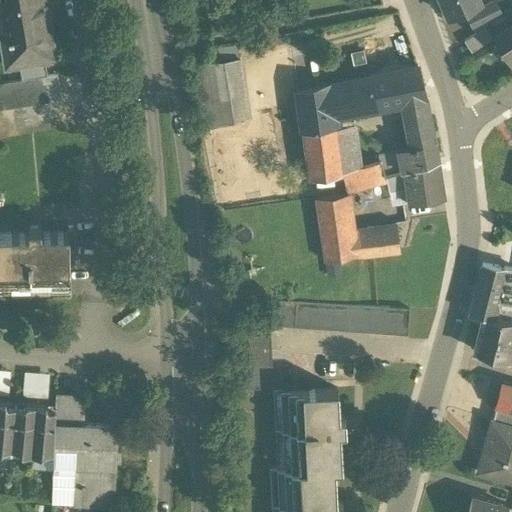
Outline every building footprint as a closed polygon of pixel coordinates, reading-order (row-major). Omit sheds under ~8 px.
[(44,0),(25,0),(0,4),(0,29),(6,66),(19,64),(44,60),(54,58),(44,0)] [(441,0),(450,17),(481,1),(480,0),(441,0)] [(466,21),(474,34),(484,28),(498,18),(490,5),(466,21)] [(511,23),(495,34),(511,61),(511,23)] [(474,34),(463,41),(471,53),(491,39),(484,28),(474,34)] [(237,56),(190,64),(202,128),(249,120),(237,56)] [(44,60),(19,64),(21,79),(44,76),(47,75),(44,60)] [(377,74),(371,76),(378,106),(407,101),(408,106),(426,103),(417,66),(377,74)] [(47,75),(44,76),(48,101),(60,99),(56,74),(47,75)] [(21,79),(0,82),(0,108),(48,101),(44,76),(21,79)] [(369,76),(345,81),(352,111),(378,106),(371,76),(369,76)] [(345,81),(298,91),(310,178),(343,173),(343,171),(359,167),(352,111),(345,81)] [(426,103),(408,106),(411,122),(407,125),(412,149),(400,151),(403,171),(404,171),(437,161),(426,103)] [(400,151),(379,155),(381,162),(385,177),(386,176),(403,171),(400,151)] [(437,161),(404,171),(407,187),(409,204),(443,198),(438,161),(437,161)] [(359,167),(343,171),(343,173),(346,186),(385,177),(381,162),(359,167)] [(403,171),(386,176),(389,190),(407,187),(404,171),(403,171)] [(348,193),(316,196),(326,259),(357,254),(354,233),(348,193)] [(27,233),(0,233),(0,295),(67,294),(66,233),(38,233),(38,228),(27,228),(27,233)] [(395,229),(354,233),(357,254),(397,250),(395,229)] [(511,270),(483,265),(470,314),(483,317),(494,318),(501,286),(511,287),(511,270)] [(511,303),(511,287),(501,286),(494,318),(511,321),(511,308),(511,303)] [(295,302),(270,300),(268,326),(269,326),(293,328),(295,302)] [(308,303),(295,302),(293,328),(306,329),(308,303)] [(409,310),(308,303),(306,329),(407,336),(409,310)] [(511,321),(494,318),(483,317),(475,352),(509,361),(511,349),(511,321)] [(267,326),(244,327),(247,390),(272,389),(269,326),(268,326),(267,326)] [(0,392),(10,393),(11,369),(0,368),(0,392)] [(24,393),(48,396),(51,373),(27,370),(24,393)] [(511,387),(500,384),(493,409),(495,410),(511,414),(511,387)] [(337,390),(274,394),(278,469),(333,467),(341,466),(339,430),(344,429),(344,417),(338,417),(337,390)] [(83,395),(55,394),(54,411),(54,422),(82,423),(83,395)] [(5,402),(0,401),(0,450),(4,454),(11,454),(15,407),(8,406),(5,402)] [(23,408),(15,407),(11,454),(18,455),(22,452),(32,453),(36,405),(27,404),(23,408)] [(45,406),(36,405),(32,453),(41,454),(44,457),(53,458),(54,422),(54,411),(48,410),(45,406)] [(511,414),(495,410),(492,422),(511,427),(511,414)] [(82,423),(54,422),(53,458),(52,462),(82,463),(114,464),(115,464),(116,424),(82,423)] [(511,427),(492,422),(491,422),(477,472),(511,481),(511,427)] [(82,463),(52,462),(51,501),(81,502),(82,463)] [(114,464),(82,463),(81,502),(81,503),(113,504),(114,464)] [(278,469),(272,470),(273,511),(341,511),(341,504),(335,504),(333,467),(278,469)] [(505,511),(507,505),(471,495),(466,511),(505,511)]
